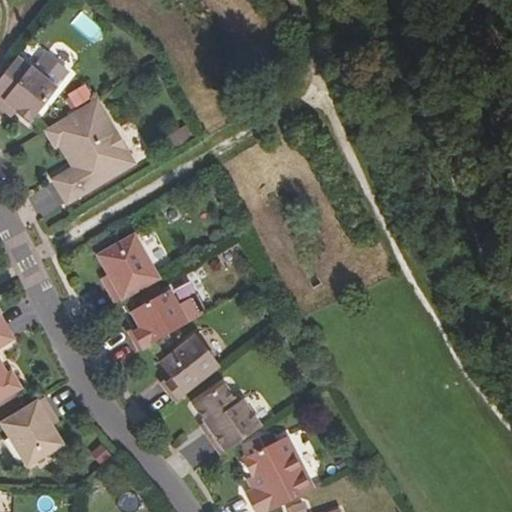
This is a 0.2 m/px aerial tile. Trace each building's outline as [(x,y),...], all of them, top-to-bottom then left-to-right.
[(57,89),(18,57),(0,79),(0,106),(3,109),(8,103),(16,110),(31,122),(57,89)] [(78,108),(92,99),(84,86),(70,95),(78,108)] [(135,164),(97,101),(46,131),(56,147),(60,145),(69,160),(73,157),(78,165),(74,168),(53,180),(68,204),(135,164)] [(12,116),(16,110),(8,103),(3,109),(12,116)] [(78,165),(73,157),(69,160),(74,168),(78,165)] [(159,279),(134,235),(98,256),(109,274),(115,285),(108,289),(116,303),(159,279)] [(115,285),(109,274),(102,278),(108,289),(115,285)] [(178,306),(169,290),(131,311),(139,325),(142,331),(132,337),(140,350),(206,314),(196,296),(178,306)] [(7,375),(0,362),(0,347),(14,339),(0,316),(0,400),(21,388),(12,372),(7,375)] [(132,337),(142,331),(139,325),(129,331),(132,337)] [(219,367),(195,336),(161,363),(170,376),(174,381),(165,388),(175,401),(219,367)] [(165,388),(174,381),(170,376),(161,383),(165,388)] [(222,455),(262,427),(242,400),(237,403),(224,384),(194,405),(205,422),(210,429),(206,432),(222,455)] [(52,426),(46,416),(52,412),(43,398),(1,423),(27,466),(63,445),(52,426)] [(58,422),(52,412),(46,416),(52,426),(58,422)] [(210,429),(205,422),(201,425),(206,432),(210,429)] [(269,511),(315,489),(288,436),(243,459),(252,476),(250,477),(256,489),(253,491),(247,494),(256,511),(269,511)] [(256,489),(250,477),(247,479),(253,491),(256,489)]
